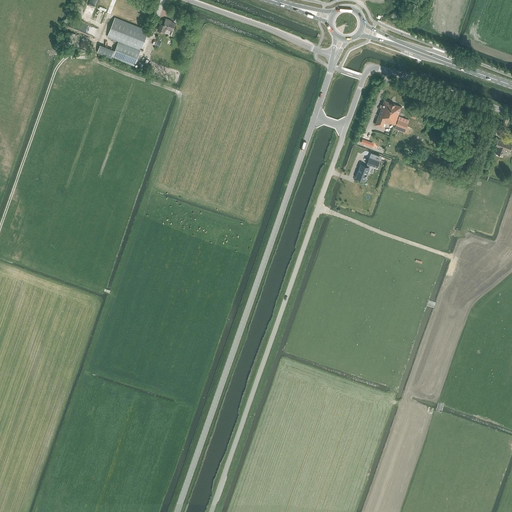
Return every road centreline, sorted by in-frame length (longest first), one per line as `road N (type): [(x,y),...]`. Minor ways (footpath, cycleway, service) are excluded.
road 1 (tertiary): [(176,511),(314,117)]
road 2 (unclassified): [(212,511),(345,127)]
road 3 (unclassified): [(335,56),(186,0)]
road 4 (unclassified): [(511,112),(369,68)]
road 5 (primary): [(511,85),(385,38)]
